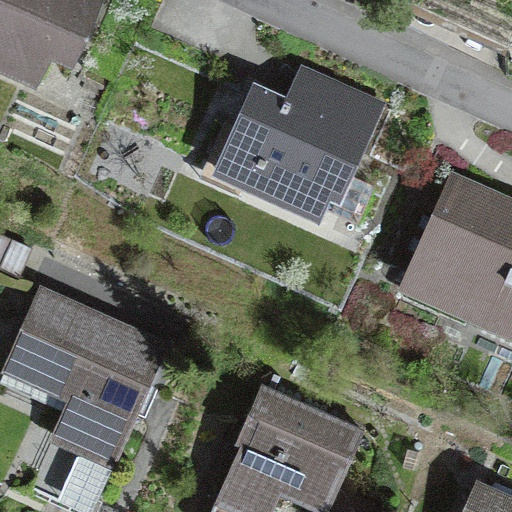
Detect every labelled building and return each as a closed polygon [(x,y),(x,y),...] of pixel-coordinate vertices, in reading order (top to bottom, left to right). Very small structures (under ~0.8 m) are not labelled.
[(0,0),(0,62),(37,79),(49,54),(68,62),(96,0),(0,0)] [(258,84),(228,151),(256,163),(247,184),(319,216),(322,208),(359,224),(377,185),(350,173),(379,107),(300,71),(286,100),(258,88),(258,84)] [(511,334),(511,207),(455,182),(438,218),(416,208),(393,258),(416,268),(413,274),(474,301),(468,314),(511,334)] [(41,287),(4,372),(69,401),(55,433),(116,460),(168,344),(41,287)] [(241,443),(210,511),(271,511),(281,491),(328,511),(364,432),(260,386),(235,441),(241,443)] [(511,511),(511,498),(476,482),(463,511),(511,511)]
